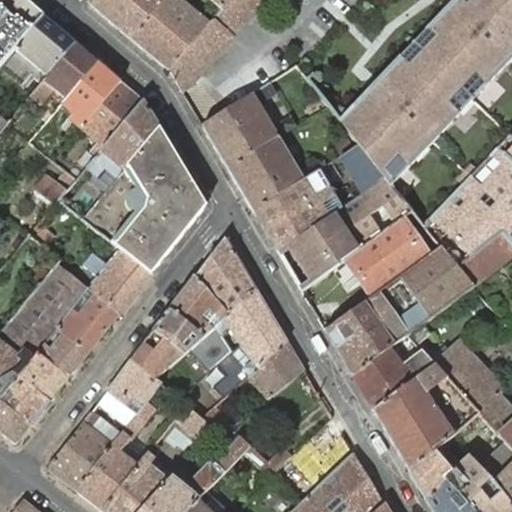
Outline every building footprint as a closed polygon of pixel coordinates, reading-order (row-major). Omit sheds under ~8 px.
[(5,0),(0,6),(0,69),(16,51),(44,19),(22,0),(5,0)] [(93,0),(90,5),(132,40),(164,0),(93,0)] [(164,0),(132,40),(169,72),(209,25),(179,0),(164,0)] [(209,25),(169,72),(182,93),(192,86),(265,0),(230,0),(221,11),(209,25)] [(208,0),(221,11),(230,0),(208,0)] [(511,0),(457,0),(340,124),(360,149),(382,177),(390,187),(511,58),(511,0)] [(75,45),(44,19),(16,51),(1,69),(22,87),(31,76),(41,84),(44,82),(48,77),(75,45)] [(41,84),(30,98),(38,106),(52,89),(66,101),(97,64),(75,45),(48,77),(44,82),(41,84)] [(82,129),(120,83),(97,64),(66,101),(63,104),(72,112),(76,116),(71,121),(82,129)] [(92,154),(97,158),(143,103),(142,102),(120,83),(82,129),(100,144),(92,154)] [(203,127),(228,170),(277,141),(277,140),(296,128),(290,118),(270,129),(257,107),(276,96),(270,85),(251,97),(238,106),(203,127)] [(106,167),(119,178),(127,168),(159,130),(143,103),(97,158),(87,169),(97,178),(106,167)] [(119,178),(82,221),(115,247),(119,250),(151,276),(206,208),(159,130),(127,168),(119,178)] [(511,135),(424,229),(425,230),(428,234),(431,238),(440,249),(457,270),(499,235),(511,249),(511,135)] [(228,170),(254,214),(302,183),(311,177),(308,172),(299,177),(277,141),(228,170)] [(382,177),(360,149),(339,161),(358,193),(382,177)] [(302,183),(254,214),(277,253),(336,210),(319,180),(328,175),(325,169),(316,174),(311,177),(302,183)] [(336,210),(277,253),(302,294),(347,261),(406,218),(412,214),(390,187),(382,177),(358,193),(336,210)] [(55,206),(58,203),(66,193),(46,178),(36,190),(55,206)] [(410,223),(406,218),(347,261),(358,277),(361,281),(373,298),(432,255),(429,251),(428,251),(424,254),(405,226),(409,224),(410,223)] [(417,235),(409,224),(405,226),(424,254),(428,251),(420,239),(417,235)] [(511,249),(499,235),(457,270),(472,286),(511,254),(511,249)] [(194,279),(228,316),(255,292),(225,240),(194,279)] [(457,270),(440,249),(432,255),(373,298),(365,304),(326,333),(352,377),(388,350),(395,346),(406,337),(408,336),(422,325),(472,289),(473,288),(472,286),(457,270)] [(151,276),(119,250),(100,275),(87,290),(88,291),(119,316),(151,276)] [(87,290),(73,279),(57,266),(0,333),(0,400),(18,378),(37,355),(56,331),(88,291),(87,290)] [(170,311),(202,338),(207,334),(228,316),(194,279),(170,311)] [(87,356),(119,316),(88,291),(56,331),(87,356)] [(228,316),(207,334),(215,343),(230,330),(235,339),(233,341),(236,345),(238,344),(254,366),(248,371),(240,361),(232,369),(243,381),(249,375),(286,342),(255,292),(228,316)] [(153,332),(182,356),(186,352),(179,346),(186,340),(193,347),(202,338),(170,311),(153,332)] [(510,330),(500,319),(485,332),(495,343),(499,339),(511,353),(511,334),(508,331),(510,330)] [(430,336),(422,325),(408,336),(415,346),(430,336)] [(68,380),(87,356),(56,331),(37,355),(68,380)] [(154,381),(166,370),(182,356),(153,332),(130,362),(154,381)] [(186,352),(193,347),(186,340),(179,346),(186,352)] [(304,372),(286,342),(249,375),(270,398),(304,372)] [(511,410),(498,396),(504,391),(459,343),(434,366),(435,368),(479,416),(498,437),(506,445),(511,451),(511,410)] [(388,350),(352,377),(373,412),(435,368),(434,366),(421,353),(401,369),(388,350)] [(49,403),(68,380),(37,355),(18,378),(49,403)] [(146,404),(160,387),(154,381),(130,362),(107,393),(135,417),(146,404)] [(435,368),(373,412),(410,474),(434,454),(451,439),(479,416),(435,368)] [(160,387),(172,396),(182,384),(166,370),(154,381),(160,387)] [(0,403),(31,428),(49,403),(18,378),(0,400),(0,403)] [(202,396),(212,408),(227,395),(216,384),(202,396)] [(127,428),(135,417),(107,393),(99,405),(127,428)] [(188,410),(200,420),(212,408),(202,396),(188,410)] [(17,445),(31,428),(0,403),(0,433),(14,445),(17,445)] [(101,511),(137,468),(120,454),(130,443),(154,412),(146,404),(135,417),(127,428),(120,437),(112,447),(76,493),(101,511)] [(214,431),(200,420),(188,410),(186,408),(175,421),(203,444),(214,431)] [(47,471),(76,493),(112,447),(91,429),(98,420),(92,414),(47,471)] [(91,429),(112,447),(120,437),(98,420),(91,429)] [(353,455),(332,420),(284,466),(290,472),(295,467),(313,485),(309,489),(314,492),(353,455)] [(142,511),(187,511),(205,494),(243,455),(249,449),(238,437),(213,463),(214,465),(210,470),(207,469),(193,483),(179,472),(173,477),(142,511)] [(120,454),(137,468),(146,457),(130,443),(120,454)] [(511,506),(511,451),(506,445),(489,461),(481,452),(471,461),(492,484),(511,506)] [(271,479),(284,466),(266,447),(251,462),(271,479)] [(434,454),(410,474),(426,501),(446,484),(443,481),(450,473),(434,454)] [(375,511),(383,505),(353,455),(314,492),(301,504),(292,511),(375,511)] [(101,511),(100,511),(142,511),(173,477),(147,456),(146,457),(137,468),(101,511)] [(470,511),(511,511),(511,506),(492,484),(471,461),(468,457),(450,473),(443,481),(446,484),(470,511)] [(276,484),(266,494),(283,511),(284,511),(294,503),(276,484)] [(470,511),(446,484),(426,501),(432,511),(470,511)] [(205,494),(187,511),(224,511),(223,511),(222,511),(208,511),(204,508),(211,500),(205,494)] [(13,511),(34,511),(22,502),(13,511)]
